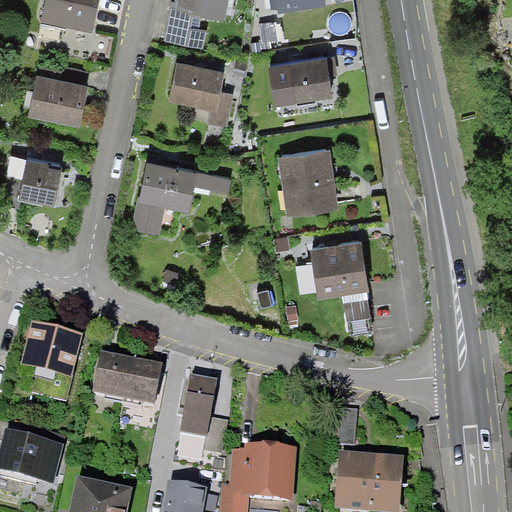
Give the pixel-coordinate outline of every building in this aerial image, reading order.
[(96,0),(45,0),(40,23),(90,33),(96,0)] [(226,0),(176,0),(176,6),(201,11),(224,16),(226,0)] [(275,0),(277,10),(323,3),(322,0),(275,0)] [(201,11),(169,5),(164,37),(195,43),(201,11)] [(326,56),(286,61),(291,102),(331,96),(326,56)] [(224,70),(175,60),(168,97),(195,103),(192,121),(226,128),(232,97),(220,94),(224,70)] [(85,84),(33,74),(25,115),(77,124),(85,84)] [(329,149),(278,157),(287,215),(338,207),(329,149)] [(60,164),(24,156),(15,196),(51,204),(60,164)] [(196,170),(144,159),(130,228),(159,234),(165,205),(188,209),(196,170)] [(359,234),(307,241),(314,292),(366,284),(359,234)] [(366,290),(343,294),(349,336),(373,332),(366,290)] [(81,340),(31,326),(19,370),(69,384),(81,340)] [(162,361),(101,349),(92,392),(154,404),(162,361)] [(216,386),(189,381),(178,438),(206,443),(216,386)] [(58,449),(3,437),(0,449),(0,475),(51,486),(58,449)] [(292,456),(230,452),(228,491),(220,490),(218,511),(245,511),(247,501),(289,503),(292,456)] [(397,511),(401,462),(338,458),(333,511),(397,511)] [(201,511),(206,487),(169,480),(162,511),(201,511)] [(125,511),(129,496),(73,484),(67,511),(125,511)]
